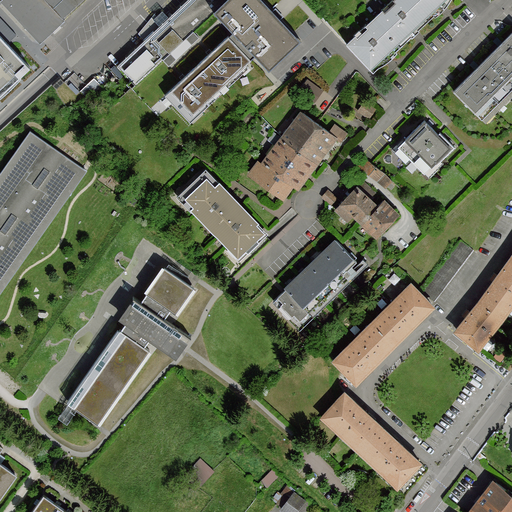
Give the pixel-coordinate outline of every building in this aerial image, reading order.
[(0,0),(42,44),(46,41),(67,21),(64,18),(82,0),(0,0)] [(186,0),(169,17),(144,40),(116,65),(125,75),(135,85),(215,11),(226,0),(186,0)] [(226,0),(215,11),(235,33),(231,36),(230,35),(165,95),(190,121),(253,61),(252,60),(256,56),(270,71),(301,41),(276,15),(262,0),(226,0)] [(394,0),(375,18),(401,46),(429,20),(409,0),(394,0)] [(409,0),(429,20),(451,0),(409,0)] [(144,40),(169,17),(162,10),(156,15),(155,14),(138,33),(144,40)] [(360,32),(348,44),(373,72),(401,46),(375,18),(360,32)] [(511,33),(493,53),(511,72),(511,33)] [(0,98),(31,70),(0,36),(0,98)] [(511,86),(511,72),(493,53),(455,91),(481,118),(490,109),(505,93),(511,86)] [(112,72),(106,77),(109,79),(114,85),(120,80),(112,72)] [(94,78),(81,91),(92,102),(105,90),(101,86),(94,78)] [(306,78),(299,89),(316,100),(323,89),(306,78)] [(375,109),(365,101),(359,110),(370,117),(375,109)] [(298,150),(318,123),(302,112),(282,139),(298,150)] [(435,130),(425,120),(409,137),(435,163),(437,165),(453,149),(439,135),(435,130)] [(298,150),(314,161),(334,136),(330,133),(318,123),(298,150)] [(335,125),(330,133),(334,136),(341,141),(347,134),(335,125)] [(0,295),(87,171),(30,131),(0,172),(0,295)] [(435,163),(409,137),(399,147),(425,173),(435,163)] [(254,176),(284,197),(293,185),(296,186),(314,161),(298,150),(282,139),(254,176)] [(370,175),(377,167),(372,163),(370,161),(363,169),(370,175)] [(377,167),(370,175),(378,181),(386,187),(393,180),(386,173),(377,167)] [(181,195),(212,228),(239,203),(207,171),(181,195)] [(358,186),(370,199),(376,193),(363,181),(358,186)] [(358,186),(341,203),(353,215),(362,223),(378,206),(370,199),(358,186)] [(337,198),(328,190),(322,197),(332,205),(337,198)] [(384,200),(378,206),(362,223),(378,237),(398,215),(384,200)] [(267,233),(239,203),(212,228),(240,258),(267,233)] [(353,215),(341,203),(336,209),(348,220),(353,215)] [(337,240),(274,301),(300,328),(351,279),(349,276),(351,273),(348,270),(357,261),(337,240)] [(423,291),(435,303),(474,249),(461,240),(423,291)] [(511,303),(511,257),(480,301),(502,317),(511,303)] [(196,288),(168,267),(142,302),(138,299),(123,320),(128,323),(59,418),(67,424),(75,414),(83,419),(86,415),(98,424),(151,351),(146,347),(151,340),(175,358),(191,336),(167,319),(173,310),(177,314),(196,288)] [(423,291),(412,280),(333,359),(358,384),(437,305),(435,303),(423,291)] [(502,317),(480,301),(457,329),(478,346),(502,317)] [(425,470),(347,398),(323,424),(401,496),(425,470)] [(215,471),(201,458),(186,475),(200,488),(215,471)] [(0,463),(0,496),(16,474),(0,463)] [(511,511),(511,495),(493,481),(468,511),(511,511)] [(294,489),(279,507),(285,511),(294,511),(305,499),(294,489)] [(309,511),(314,506),(305,499),(294,511),(309,511)] [(63,511),(46,500),(37,511),(63,511)]
